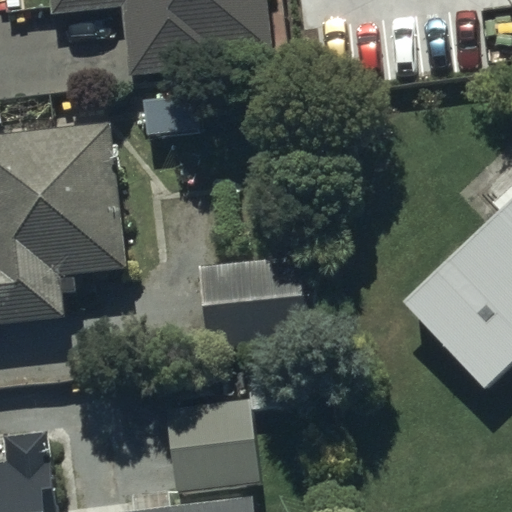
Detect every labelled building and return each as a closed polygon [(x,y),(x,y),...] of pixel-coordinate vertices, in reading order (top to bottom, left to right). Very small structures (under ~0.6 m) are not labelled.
[(57,0),(59,14),(131,7),(138,79),(254,67),(252,50),(280,48),(274,0),(57,0)] [(0,324),(75,318),(71,275),(137,269),(124,125),(0,136),(0,324)] [(511,207),(411,303),(496,392),(511,376),(511,207)] [(209,263),(217,344),(321,333),(313,252),(209,263)] [(178,408),(187,494),(270,486),(261,399),(178,408)] [(0,511),(57,511),(55,491),(72,489),(65,434),(12,440),(14,462),(0,463),(0,511)] [(253,511),(252,500),(144,511),(253,511)]
